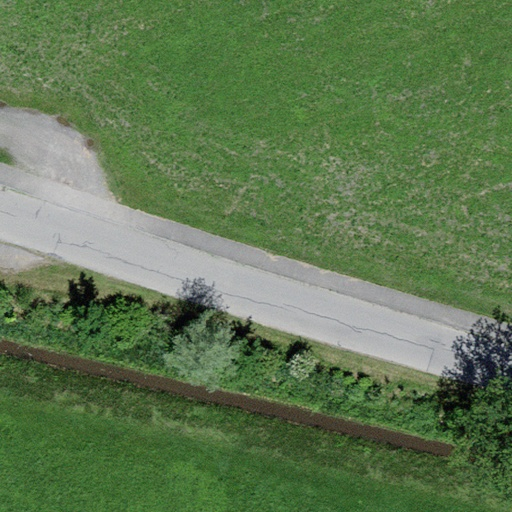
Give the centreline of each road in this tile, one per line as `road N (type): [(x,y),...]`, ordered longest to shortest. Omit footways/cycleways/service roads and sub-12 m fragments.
road 1 (unclassified): [(511,367),(293,316),(0,204)]
road 2 (track): [(193,272),(173,209),(0,127)]
